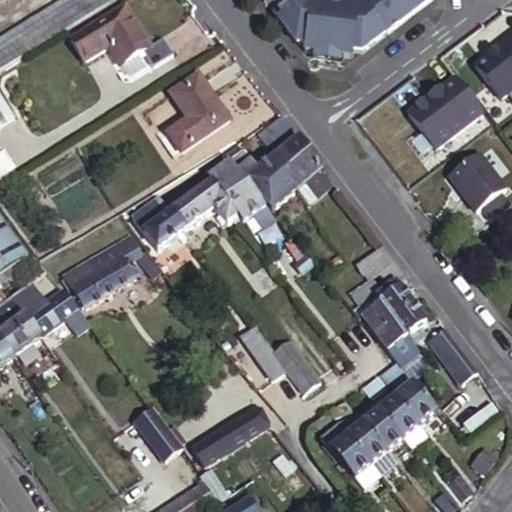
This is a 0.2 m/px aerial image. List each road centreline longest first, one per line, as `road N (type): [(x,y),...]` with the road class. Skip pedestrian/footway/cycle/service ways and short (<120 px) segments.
road 1 (residential): [(316,118),(511,368)]
road 2 (unknown): [(328,511),(226,351)]
road 3 (residential): [(316,118),(466,2)]
road 4 (residential): [(223,0),(316,118)]
